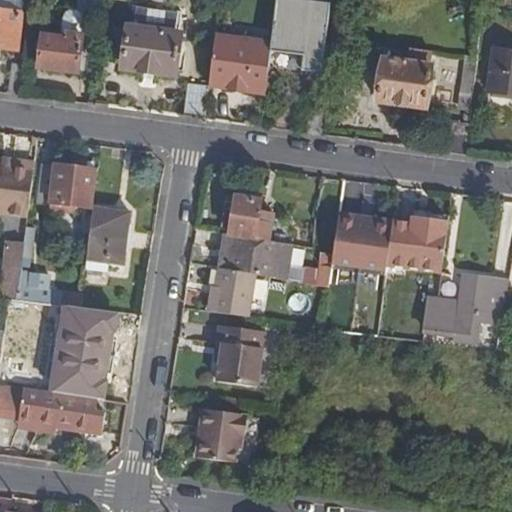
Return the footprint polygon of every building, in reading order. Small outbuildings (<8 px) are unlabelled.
[(40,70),(87,76),(92,39),(81,38),(83,22),(81,17),(94,19),(96,0),(79,0),(78,12),(71,11),(66,14),(63,20),(62,36),(69,36),(68,40),(44,37),(40,70)] [(332,7),(277,0),(272,43),(270,68),(324,75),(332,7)] [(125,70),(175,77),(184,13),(135,7),(132,30),(130,31),(125,70)] [(0,50),(19,53),(23,15),(0,12),(0,50)] [(87,76),(93,77),(98,39),(92,39),(87,76)] [(249,94),(267,95),(270,68),(272,43),(261,42),(261,45),(252,45),(253,43),(235,41),(235,42),(227,41),(215,40),(209,88),(227,90),(227,87),(249,89),(249,94)] [(488,93),(511,96),(511,54),(493,52),(488,93)] [(383,60),(378,103),(426,110),(431,66),(383,60)] [(8,96),(22,97),(26,67),(12,66),(8,96)] [(185,118),(205,121),(209,90),(189,87),(185,118)] [(307,134),(323,136),(330,101),(314,99),(307,134)] [(451,153),(467,156),(471,126),(454,124),(451,153)] [(8,167),(9,160),(1,158),(0,166),(8,167)] [(0,213),(28,218),(34,163),(9,160),(8,167),(0,166),(0,213)] [(93,210),(97,171),(54,166),(54,168),(41,166),(37,206),(49,207),(49,212),(73,214),(74,208),(93,210)] [(233,236),(268,242),(272,215),(259,213),(260,201),(235,196),(228,235),(233,236)] [(131,215),(93,210),(86,269),(108,272),(109,264),(125,266),(131,215)] [(396,222),(340,212),(332,267),(386,275),(389,266),(396,222)] [(411,224),(396,222),(389,266),(443,274),(451,221),(412,215),(411,224)] [(35,230),(27,229),(25,243),(23,259),(31,260),(35,230)] [(286,279),(291,246),(268,242),(233,236),(230,254),(235,254),(232,272),(286,279)] [(7,241),(0,298),(0,299),(10,300),(18,301),(21,273),(23,259),(25,243),(7,241)] [(328,286),(331,265),(316,263),(313,284),(328,286)] [(64,305),(82,308),(83,296),(29,289),(31,274),(21,273),(18,301),(23,302),(64,305)] [(462,342),(471,277),(463,276),(458,317),(426,312),(424,330),(437,332),(437,336),(443,337),(444,333),(456,335),(455,341),(462,342)] [(493,280),(471,277),(462,342),(477,345),(481,317),(488,318),(493,280)] [(82,308),(64,305),(50,394),(98,401),(105,400),(119,314),(82,308)] [(221,327),(218,345),(222,346),(220,363),(218,384),(257,388),(264,333),(221,327)] [(0,417),(18,420),(23,389),(0,385),(0,417)] [(97,414),(98,401),(50,394),(29,390),(23,389),(18,420),(18,422),(55,428),(102,436),(105,415),(97,414)] [(236,466),(239,451),(241,437),(243,438),(247,438),(249,421),(243,420),(243,418),(204,413),(198,460),(236,466)] [(54,434),(55,428),(18,422),(17,428),(54,434)]
